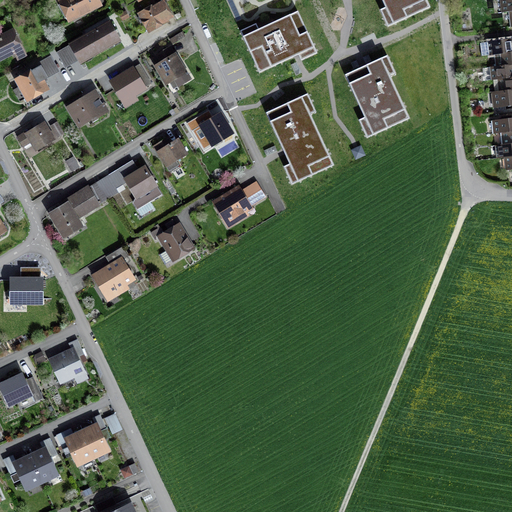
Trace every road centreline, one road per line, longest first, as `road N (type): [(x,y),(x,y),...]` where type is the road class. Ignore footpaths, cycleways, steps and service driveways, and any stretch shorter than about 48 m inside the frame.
road 1 (track): [(464,196),(336,511)]
road 2 (residential): [(171,511),(42,238)]
road 3 (residential): [(511,196),(464,196),(443,0)]
road 4 (residential): [(28,207),(225,90)]
road 5 (residential): [(0,130),(189,17)]
road 6 (residential): [(281,213),(225,90)]
